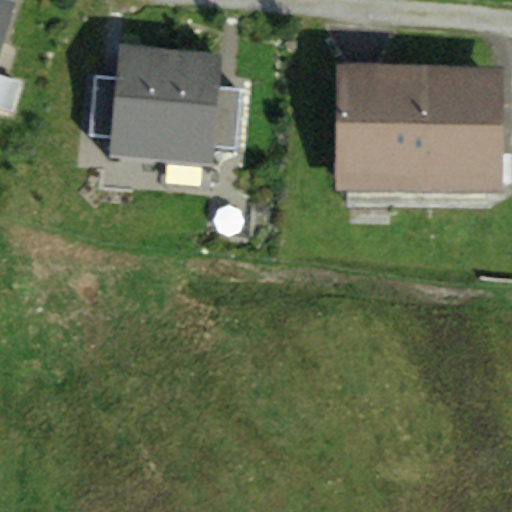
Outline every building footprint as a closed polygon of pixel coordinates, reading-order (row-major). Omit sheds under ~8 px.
[(0,0),(0,34),(10,0),(0,0)] [(162,146),(170,57),(119,52),(117,81),(95,79),(89,139),(112,141),(162,146)] [(170,57),(162,146),(236,153),(241,92),(219,90),(222,62),(170,57)] [(20,84),(0,79),(0,108),(12,112),(20,84)] [(494,82),(347,81),(346,186),(493,187),(493,184),(508,184),(508,158),(493,158),(494,82)]
